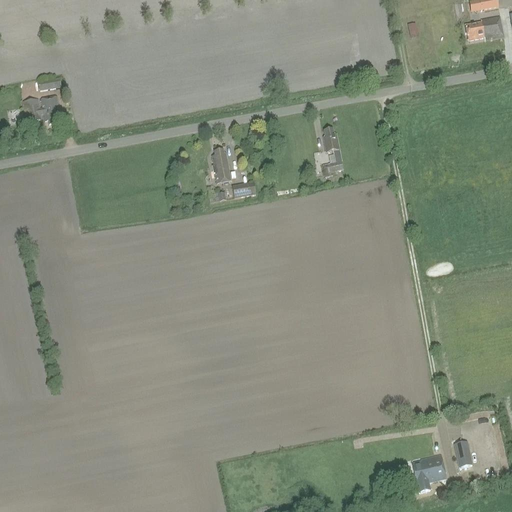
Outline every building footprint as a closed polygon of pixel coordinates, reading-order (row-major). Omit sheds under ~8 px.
[(489,0),(480,2),(482,13),(500,9),(498,0),(489,0)] [(480,21),(481,24),(465,27),(468,42),(484,39),(484,43),(503,40),(499,18),(480,21)] [(51,82),(38,85),(39,93),(60,90),(58,80),(51,81),(51,82)] [(48,126),(60,124),(56,98),(40,100),(42,109),(39,110),(38,101),(24,103),(28,123),(40,121),(40,117),(43,117),(44,123),(47,122),(48,126)] [(336,164),(330,165),(329,165),(329,166),(323,167),(324,176),(325,176),(325,178),(332,177),(338,175),(337,173),(339,172),(342,171),(341,163),(339,151),(336,136),(333,136),(332,131),(324,133),(325,139),(323,139),(326,154),(332,152),(333,157),(335,157),(336,164)] [(230,184),(227,168),(225,155),(223,155),(222,151),(214,153),(215,157),(211,157),(213,167),(212,168),(213,176),(215,176),(216,186),(230,184)] [(256,197),(254,185),(233,188),(234,200),(256,197)] [(472,467),(466,443),(453,446),(459,470),(472,467)] [(418,494),(430,492),(428,484),(447,480),(442,456),(421,461),(421,462),(412,464),(416,485),(418,494)]
